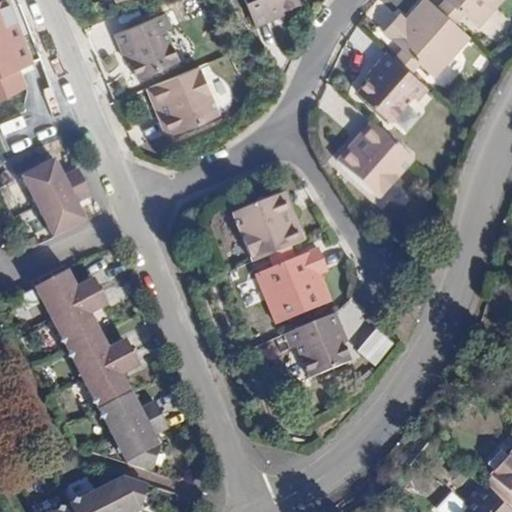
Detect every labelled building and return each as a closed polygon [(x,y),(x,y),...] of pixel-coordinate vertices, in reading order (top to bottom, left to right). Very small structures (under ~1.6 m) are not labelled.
[(152,0),(151,0),(108,17),(114,34),(118,32),(131,63),(172,46),(160,16),(152,0)] [(165,13),(159,0),(152,0),(160,16),(165,13)] [(287,0),(241,0),(249,21),(266,14),(265,9),(287,0)] [(433,78),(467,40),(454,27),(436,11),(424,0),(406,21),(400,15),(384,34),(401,49),(418,65),(433,78)] [(454,27),(464,16),(446,0),(436,11),(454,27)] [(479,28),(504,0),(446,0),(464,16),(479,28)] [(409,76),(418,65),(401,49),(391,60),(409,76)] [(389,122),(410,98),(421,87),(409,76),(391,60),(386,55),(375,66),(379,70),(357,94),(389,122)] [(196,65),(144,85),(151,103),(160,99),(173,132),(218,113),(196,65)] [(417,103),(427,92),(421,87),(410,98),(417,103)] [(160,99),(151,103),(165,135),(173,132),(160,99)] [(422,135),(436,145),(445,132),(432,122),(422,135)] [(370,124),(348,150),(354,156),(377,131),(370,124)] [(376,202),(411,163),(377,131),(354,156),(348,150),(335,164),(376,202)] [(48,168),(11,183),(39,245),(75,230),(68,212),(86,203),(75,177),(55,185),(48,168)] [(288,190),(279,194),(291,226),(300,223),(288,190)] [(236,211),(253,259),(266,254),(290,245),(305,239),(300,223),(291,226),(279,194),(236,211)] [(290,245),(266,254),(270,266),(296,256),(290,245)] [(296,256),(270,266),(255,272),(274,324),(334,300),(323,270),(329,267),(320,246),(296,256)] [(54,287),(19,305),(108,477),(139,486),(146,462),(141,451),(159,441),(146,415),(126,424),(109,389),(125,380),(112,354),(95,363),(78,330),(95,320),(82,294),(64,303),(54,287)] [(339,326),(334,310),(289,328),(294,343),(306,375),(347,359),(336,328),(339,326)] [(289,328),(281,331),(287,346),(294,343),(289,328)] [(359,353),(379,368),(397,344),(378,329),(359,353)] [(511,505),(511,449),(485,479),(511,505)] [(463,499),(469,505),(479,494),(474,488),(463,499)] [(70,511),(130,511),(134,502),(107,493),(70,511)] [(498,511),(479,494),(469,505),(462,511),(498,511)]
